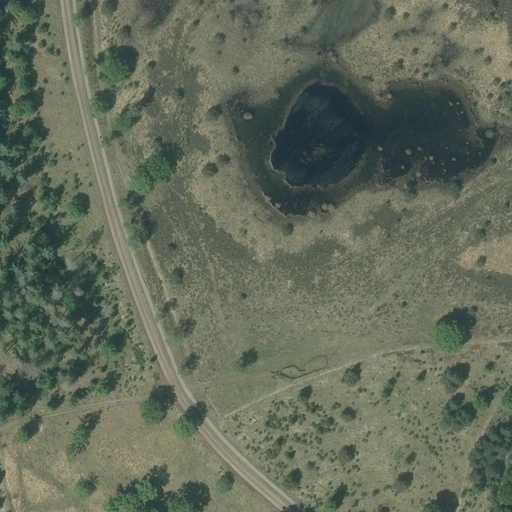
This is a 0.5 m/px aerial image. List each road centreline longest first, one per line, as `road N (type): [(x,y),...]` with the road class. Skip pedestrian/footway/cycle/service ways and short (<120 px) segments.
road 1 (track): [(68,0),(91,158),(154,350),(189,420),(288,511)]
road 2 (track): [(0,428),(178,385)]
